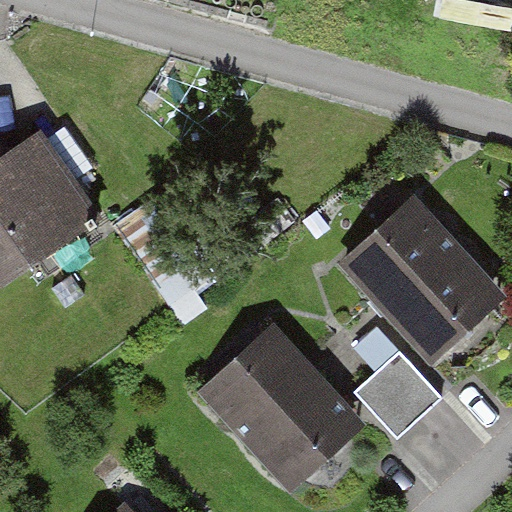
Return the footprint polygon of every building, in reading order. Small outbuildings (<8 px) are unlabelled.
[(28,129),(0,146),(0,280),(89,223),(28,129)] [(142,204),(108,229),(183,326),(216,301),(142,204)] [(418,211),(342,276),(432,381),(508,316),(418,211)] [(281,340),(205,405),(291,504),(367,440),(281,340)] [(405,364),(358,405),(397,449),(444,407),(405,364)]
